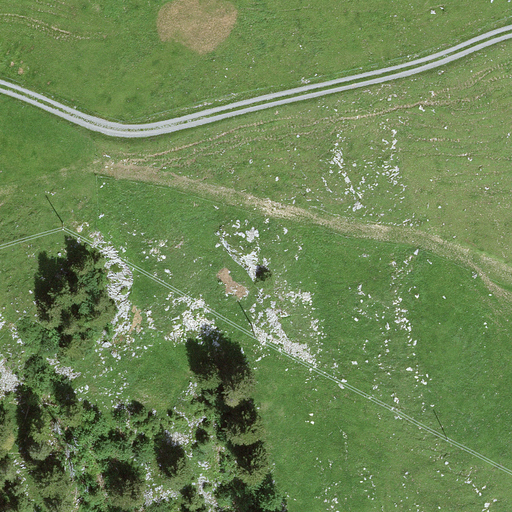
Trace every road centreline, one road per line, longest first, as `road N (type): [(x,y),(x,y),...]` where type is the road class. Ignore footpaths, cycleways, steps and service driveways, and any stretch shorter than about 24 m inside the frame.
road 1 (track): [(511,31),(424,63),(137,130),(0,85)]
road 2 (track): [(74,115),(85,154),(110,163),(431,237),(511,269)]
